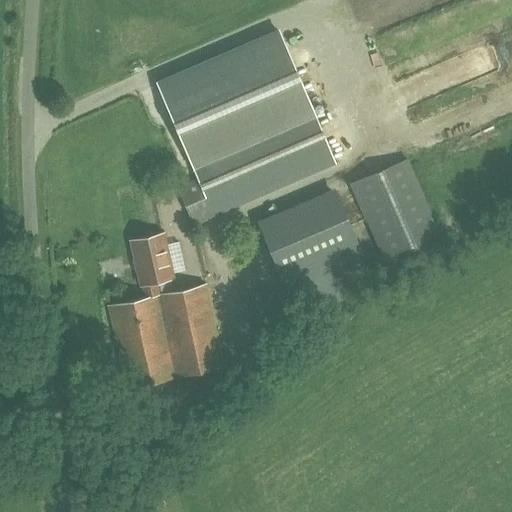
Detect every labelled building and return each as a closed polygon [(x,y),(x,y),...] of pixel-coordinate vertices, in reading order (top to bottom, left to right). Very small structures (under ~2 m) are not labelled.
[(193,224),(336,163),(311,104),(281,33),(158,86),(189,157),(198,178),(178,186),(193,224)] [(443,232),(409,157),(351,183),(385,258),(443,232)] [(259,221),(296,308),(370,277),(347,224),(333,190),(330,191),(259,221)] [(143,284),(146,297),(108,306),(127,388),(225,366),(206,283),(159,294),(156,281),(173,277),(163,233),(131,241),(141,284),(143,284)] [(266,362),(297,331),(284,317),(252,346),(266,362)]
